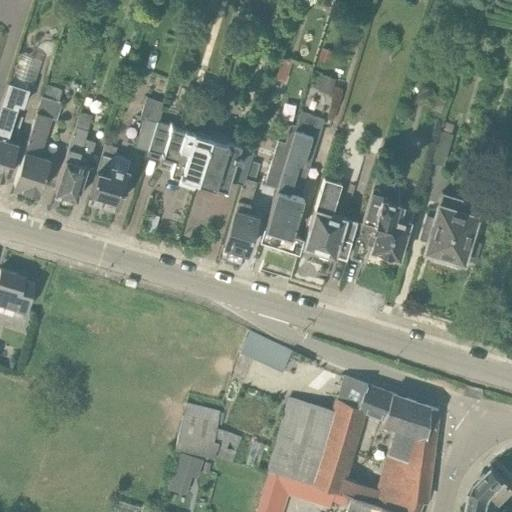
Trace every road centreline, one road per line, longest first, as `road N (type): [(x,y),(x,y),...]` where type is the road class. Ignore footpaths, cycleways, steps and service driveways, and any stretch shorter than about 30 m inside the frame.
road 1 (tertiary): [(485,425),(446,399),(271,329),(256,300)]
road 2 (tertiary): [(256,300),(0,225)]
road 3 (tertiary): [(511,378),(256,300)]
